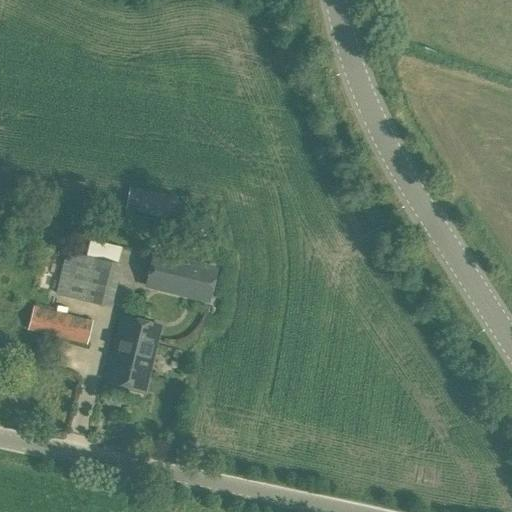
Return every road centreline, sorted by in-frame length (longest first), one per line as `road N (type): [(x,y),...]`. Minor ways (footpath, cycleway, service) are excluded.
road 1 (tertiary): [(511,337),(387,136),(348,56),(333,0)]
road 2 (tertiary): [(332,511),(0,442)]
